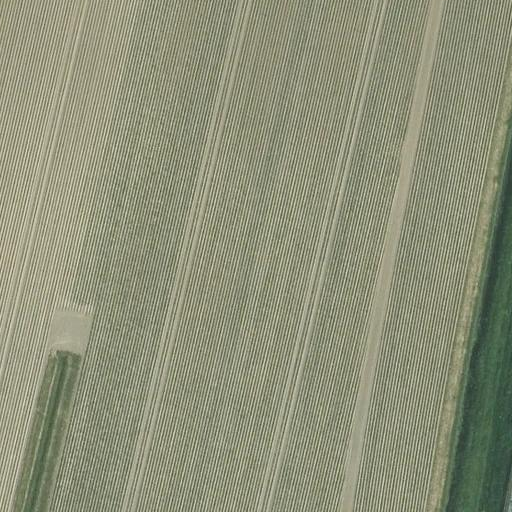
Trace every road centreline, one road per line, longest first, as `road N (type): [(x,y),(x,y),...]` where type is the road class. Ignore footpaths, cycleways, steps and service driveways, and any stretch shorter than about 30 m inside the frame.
road 1 (track): [(17,511),(54,350),(77,356),(41,511)]
road 2 (track): [(511,285),(472,511)]
